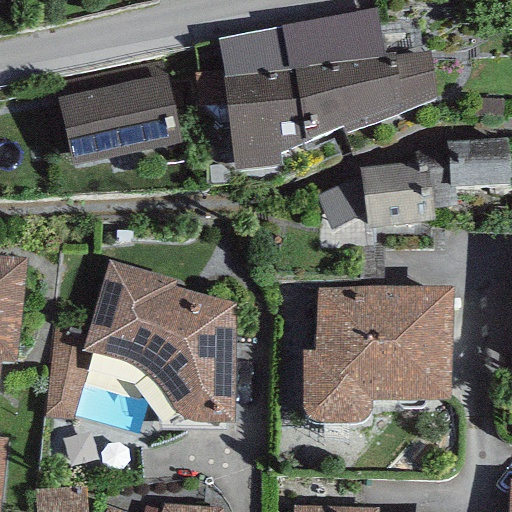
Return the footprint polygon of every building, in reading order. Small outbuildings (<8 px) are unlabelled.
[(376,12),(281,32),(287,77),(294,77),(304,155),(400,119),(401,124),(438,107),(429,57),(386,61),(376,12)] [(287,77),(281,32),(191,52),(198,116),(227,143),(233,183),(281,178),(280,166),(304,155),(294,77),(287,77)] [(161,58),(50,82),(70,176),(182,152),(161,58)] [(509,193),(506,147),(447,150),(447,171),(431,171),(433,214),(454,213),(453,195),(509,193)] [(359,185),(317,202),(331,235),(364,221),(365,237),(435,230),(433,214),(431,171),(359,179),(359,185)] [(0,504),(6,444),(0,442),(0,381),(1,371),(16,373),(25,266),(0,263),(0,504)] [(175,288),(109,267),(89,337),(82,359),(91,362),(120,370),(127,373),(137,378),(141,382),(152,390),(166,408),(172,417),(176,422),(181,427),(187,430),(193,432),(199,432),(234,433),(236,311),(174,293),(175,288)] [(454,297),(317,295),(313,361),(300,362),(305,415),(306,424),(309,430),(318,434),(353,433),(361,432),(369,427),(371,421),(370,412),(450,412),(454,297)] [(89,337),(55,325),(43,422),(71,425),(91,362),(82,359),(89,337)] [(87,511),(86,488),(35,492),(36,511),(87,511)]
